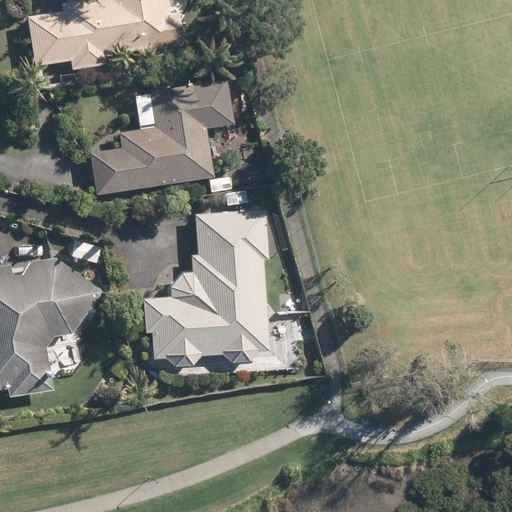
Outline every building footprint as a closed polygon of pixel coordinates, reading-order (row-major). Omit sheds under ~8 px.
[(86,0),(61,3),(62,11),(26,16),(33,67),(70,62),(71,68),(105,64),(104,55),(149,49),(150,51),(184,47),(179,11),(171,12),(169,0),(86,0)] [(41,69),(31,70),(33,86),(44,85),(41,69)] [(89,155),(96,196),(211,179),(204,129),(231,124),(225,81),(149,93),(154,129),(140,131),(117,134),(120,150),(89,155)] [(228,178),(209,181),(210,192),(230,189),(228,178)] [(246,191),(225,194),(227,206),(247,203),(246,191)] [(145,333),(151,333),(152,358),(267,350),(257,210),(196,214),(201,296),(143,300),(145,333)] [(99,248),(73,242),(69,257),(95,264),(99,248)] [(0,265),(0,389),(7,388),(9,397),(53,390),(45,347),(53,336),(73,333),(102,291),(54,258),(31,262),(22,274),(12,276),(10,264),(0,265)]
